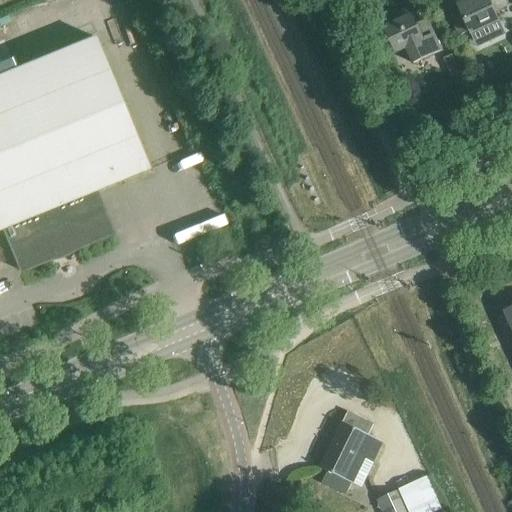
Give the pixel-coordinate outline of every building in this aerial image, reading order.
[(507,5),(505,0),(466,0),(458,4),(459,5),(447,11),(459,36),(470,31),(472,33),(499,21),(495,11),(507,5)] [(442,51),(428,20),(426,21),(434,37),(424,41),(409,9),(397,15),(400,21),(385,28),(397,53),(407,48),(414,64),(442,51)] [(77,44),(0,75),(0,231),(4,229),(21,270),(110,234),(94,193),(150,170),(96,36),(77,44)] [(374,473),(369,471),(383,443),(368,435),(374,424),(349,412),(321,467),(355,484),(356,481),(363,484),(367,476),(372,478),(374,473)] [(409,511),(400,490),(378,500),(383,511),(409,511)]
